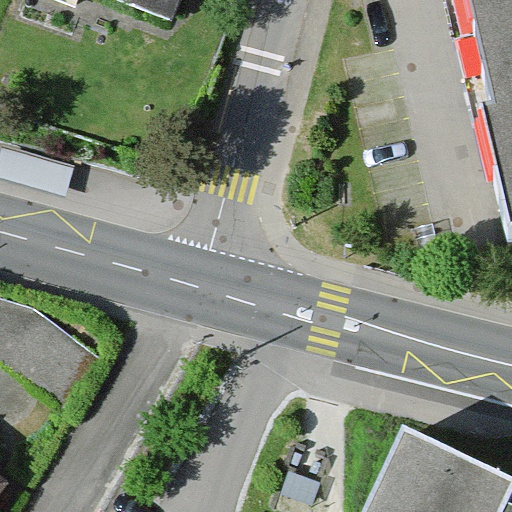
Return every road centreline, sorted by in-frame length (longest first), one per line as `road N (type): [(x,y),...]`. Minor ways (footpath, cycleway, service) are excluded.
road 1 (residential): [(209,288),(511,362)]
road 2 (residential): [(209,288),(278,0)]
road 3 (residential): [(0,232),(209,288)]
